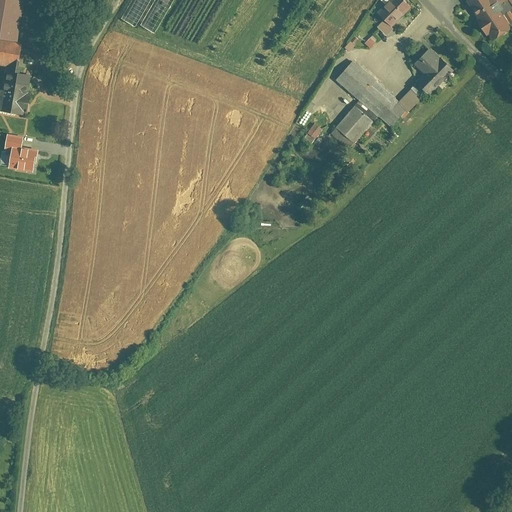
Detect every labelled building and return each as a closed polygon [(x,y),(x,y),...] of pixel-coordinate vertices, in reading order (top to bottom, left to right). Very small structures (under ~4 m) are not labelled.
[(16,38),(22,0),(0,0),(0,62),(5,64),(17,66),(22,39),(16,38)] [(411,6),(404,0),(388,0),(376,12),(383,20),(390,26),(411,6)] [(487,34),(491,40),(509,29),(494,4),(491,0),(466,0),(478,19),(475,21),(484,36),(487,34)] [(511,8),(502,14),(508,24),(511,21),(511,8)] [(376,26),(384,35),(391,28),(390,26),(383,20),(376,26)] [(375,35),(367,44),(373,49),(381,40),(375,35)] [(354,51),(357,45),(352,42),(348,49),(354,51)] [(450,71),(428,48),(412,63),(423,74),(415,82),(426,93),(450,71)] [(354,60),(335,79),(376,118),(378,116),(390,127),(406,110),(397,101),(354,60)] [(5,64),(3,79),(27,83),(29,71),(16,69),(17,66),(5,64)] [(27,83),(3,79),(1,88),(0,87),(0,111),(21,116),(27,83)] [(420,100),(409,89),(397,101),(406,110),(408,112),(420,100)] [(371,122),(352,106),(330,131),(349,148),(371,122)] [(315,123),(307,133),(314,140),(323,129),(315,123)] [(22,136),(6,134),(4,146),(20,148),(22,136)] [(36,151),(10,148),(7,168),(31,171),(32,163),(35,163),(36,151)]
